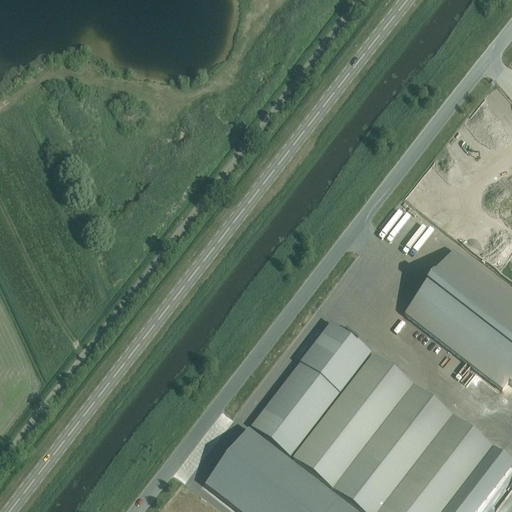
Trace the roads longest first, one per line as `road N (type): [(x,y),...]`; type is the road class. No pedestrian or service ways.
road 1 (primary): [(9,511),(407,0)]
road 2 (unclassified): [(135,511),(511,29)]
road 3 (unclassified): [(0,462),(359,0)]
